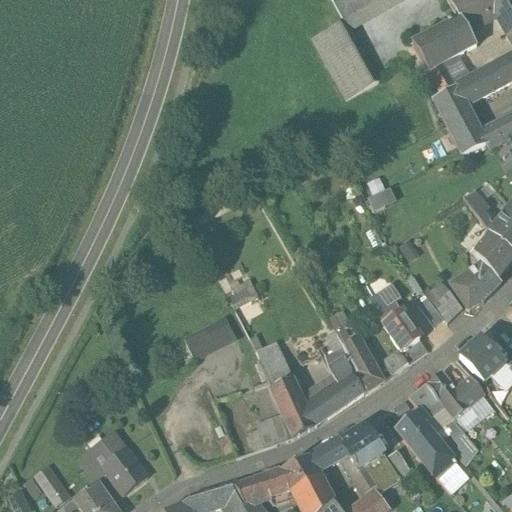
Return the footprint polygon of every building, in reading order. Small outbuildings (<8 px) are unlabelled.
[(331,0),(343,21),(380,0),(331,0)] [(489,0),(446,0),(458,19),(460,18),(467,30),(490,16),(489,15),(495,11),(496,12),(489,0)] [(511,0),(489,0),(496,12),(511,2),(511,0)] [(511,2),(496,12),(511,37),(511,36),(511,2)] [(458,19),(411,44),(428,72),(440,65),(476,46),(467,30),(460,18),(458,19)] [(348,23),(314,42),(350,106),(384,87),(348,23)] [(511,56),(491,68),(501,87),(511,81),(511,56)] [(440,65),(428,72),(441,95),(456,87),(440,65)] [(491,68),(456,87),(466,106),(501,87),(491,68)] [(466,106),(456,87),(441,95),(441,96),(432,100),(463,158),(486,146),(487,150),(511,138),(511,117),(487,129),(483,122),(476,126),(466,106)] [(489,215),(473,195),(462,201),(481,226),(489,215)] [(375,198),(365,203),(369,212),(379,208),(375,198)] [(511,204),(496,225),(492,222),(495,219),(489,215),(481,226),(488,235),(511,254),(511,204)] [(497,280),(511,262),(511,254),(488,235),(474,254),(477,258),(497,280)] [(478,266),(451,286),(469,312),(482,303),(500,284),(497,280),(477,258),(474,261),(478,266)] [(229,294),(242,321),(266,309),(254,283),(229,294)] [(447,290),(432,305),(446,325),(461,309),(447,290)] [(390,298),(374,308),(385,327),(401,317),(390,298)] [(385,327),(384,327),(400,353),(400,354),(401,354),(417,341),(415,338),(401,317),(385,327)] [(196,363),(234,344),(224,323),(185,342),(196,363)] [(427,327),(415,338),(417,341),(401,354),(409,366),(441,339),(427,327)] [(380,385),(359,344),(351,329),(336,337),(349,364),(355,376),(352,378),(363,396),(380,385)] [(481,339),(460,358),(484,383),(491,376),(505,391),(511,386),(511,384),(511,373),(508,369),(508,368),(481,339)] [(400,353),(383,364),(392,377),(409,366),(401,354),(400,354),(400,353)] [(325,401),(307,414),(314,429),(363,396),(352,378),(355,376),(349,364),(333,375),(340,386),(322,398),(325,401)] [(456,391),(442,373),(425,387),(437,404),(439,402),(454,420),(474,404),(461,387),(456,391)] [(483,396),(471,379),(461,387),(474,404),(483,396)] [(292,381),(270,391),(285,426),(293,441),(314,429),(307,414),(292,381)] [(425,387),(409,398),(420,412),(422,414),(437,404),(425,387)] [(285,426),(245,438),(229,400),(213,406),(236,460),(293,441),(285,426)] [(420,412),(396,432),(408,446),(428,430),(424,425),(428,421),(422,414),(420,412)] [(468,440),(455,423),(445,430),(458,447),(468,440)] [(428,430),(408,446),(418,459),(433,478),(453,462),(428,430)] [(368,435),(362,438),(359,432),(340,444),(348,460),(341,463),(361,499),(379,488),(368,468),(383,458),(368,435)] [(148,480),(116,436),(106,443),(119,460),(102,472),(122,498),(148,480)] [(338,442),(309,458),(318,474),(332,465),(333,467),(341,463),(348,460),(340,444),(338,442)] [(412,477),(397,453),(385,461),(400,484),(412,477)] [(280,473),(258,481),(268,499),(269,500),(291,493),(320,478),(318,474),(309,458),(280,473)] [(50,470),(36,480),(56,510),(70,501),(50,470)] [(320,478),(291,493),(300,511),(324,511),(333,505),(320,478)] [(261,511),(255,504),(268,499),(258,481),(232,490),(244,511),(261,511)] [(115,511),(97,486),(74,503),(79,509),(80,511),(115,511)] [(244,511),(232,490),(201,499),(183,506),(186,511),(215,511),(221,510),(222,511),(244,511)] [(18,511),(36,511),(38,511),(24,491),(11,500),(18,511)] [(388,511),(376,495),(352,511),(388,511)] [(74,503),(61,511),(75,511),(79,509),(74,503)]
